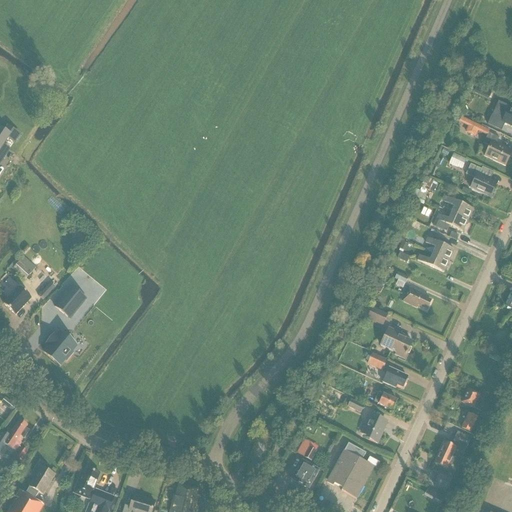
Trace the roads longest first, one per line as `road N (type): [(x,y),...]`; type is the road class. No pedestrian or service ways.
road 1 (tertiary): [(211,472),(230,424),(301,335),(448,0)]
road 2 (unclassified): [(377,511),(511,219)]
road 3 (tertiary): [(0,360),(90,439),(211,472)]
